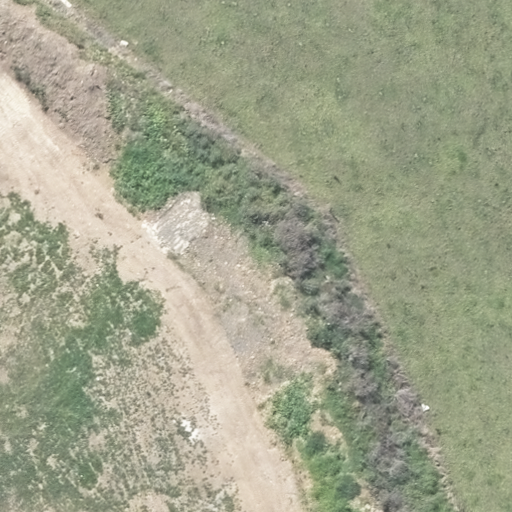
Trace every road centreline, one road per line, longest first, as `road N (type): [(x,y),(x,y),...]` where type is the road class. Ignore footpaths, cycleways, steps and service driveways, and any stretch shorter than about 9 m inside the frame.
road 1 (unknown): [(0,436),(364,261),(511,177)]
road 2 (unknown): [(449,511),(191,0)]
